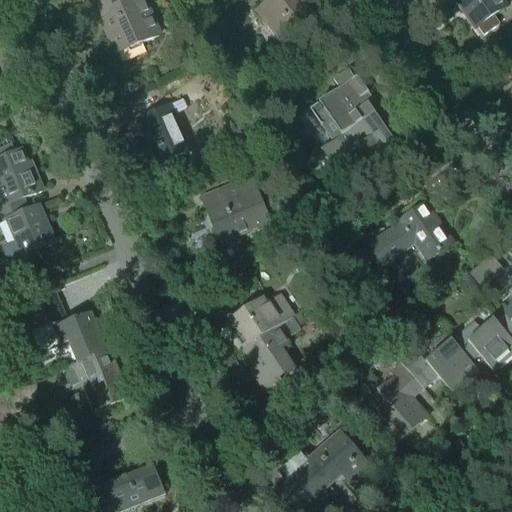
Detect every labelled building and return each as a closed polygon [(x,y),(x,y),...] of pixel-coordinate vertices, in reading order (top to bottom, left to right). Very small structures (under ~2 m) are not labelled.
[(83,0),(94,23),(101,19),(137,3),(135,0),(83,0)] [(270,0),(256,11),(282,44),(313,20),(297,0),(270,0)] [(453,0),(475,30),(478,28),(483,36),(498,25),(493,17),(506,8),(500,0),(453,0)] [(137,3),(101,19),(117,56),(159,37),(142,1),(137,3)] [(291,78),(280,87),(287,95),(298,86),(291,78)] [(363,123),(374,115),(380,111),(373,101),(368,104),(364,98),(369,94),(357,78),(310,111),(321,127),(330,121),(342,137),(363,123)] [(157,147),(152,150),(160,167),(191,152),(170,107),(144,119),(157,147)] [(363,123),(342,137),(321,152),(331,167),(346,157),(356,173),(401,141),(390,125),(373,137),(363,123)] [(29,164),(26,165),(21,153),(15,155),(13,151),(0,155),(0,224),(7,222),(28,213),(24,200),(42,192),(34,173),(29,164)] [(250,180),(203,200),(221,244),(269,224),(250,180)] [(400,224),(402,227),(368,250),(381,269),(415,246),(427,263),(453,245),(426,205),(400,224)] [(25,258),(54,246),(39,209),(28,213),(7,222),(17,245),(1,252),(10,273),(28,265),(25,258)] [(295,319),(294,319),(280,297),(266,306),(264,303),(246,315),(245,313),(229,323),(239,337),(236,339),(245,352),(293,320),(295,319)] [(511,304),(502,313),(502,314),(511,325),(511,304)] [(511,325),(502,314),(468,344),(460,335),(452,343),(470,364),(479,357),(493,373),(511,356),(511,325)] [(79,366),(106,355),(91,317),(55,332),(62,348),(70,345),(79,366)] [(293,320),(245,352),(243,353),(254,370),(251,372),(266,395),(282,385),(278,379),(292,369),(281,353),(289,347),(286,342),(301,332),(293,320)] [(452,343),(426,365),(421,359),(418,362),(409,352),(397,362),(401,366),(423,391),(437,378),(451,394),(477,371),(470,364),(452,343)] [(109,354),(106,355),(79,366),(57,375),(65,395),(95,382),(106,409),(128,399),(109,354)] [(389,376),(392,380),(378,393),(392,409),(377,422),(398,445),(427,418),(412,400),(423,391),(401,366),(389,376)] [(301,457),(329,488),(342,477),(351,487),(370,471),(339,437),(309,464),(302,456),(301,457)] [(62,438),(50,442),(52,450),(64,446),(62,438)] [(301,511),(329,488),(301,457),(280,475),(288,483),(275,495),(290,511),(301,511)] [(127,511),(165,496),(153,467),(103,488),(111,506),(99,511),(97,507),(87,511),(86,511),(127,511)]
